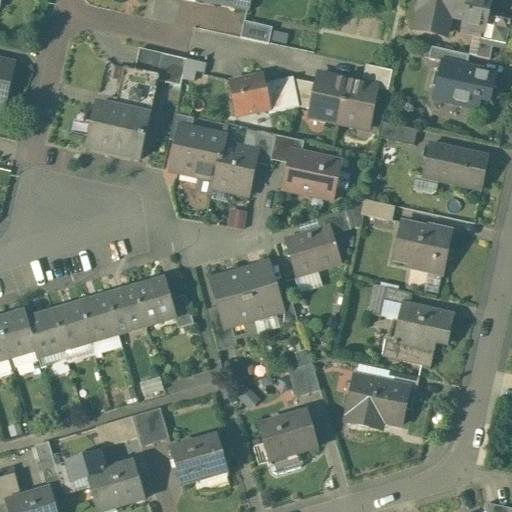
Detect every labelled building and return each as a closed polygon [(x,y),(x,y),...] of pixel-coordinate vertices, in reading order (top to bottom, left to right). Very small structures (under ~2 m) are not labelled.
[(248,0),(211,0),(229,4),(229,6),(247,9),(248,0)] [(469,0),(419,0),(418,10),(420,10),(416,30),(436,34),(441,15),(464,20),(465,20),(469,1),(469,0)] [(488,5),(469,1),(465,20),(464,20),(462,27),(481,31),(482,31),(486,16),(488,5)] [(510,21),(486,16),(482,31),(481,31),(479,40),(505,46),(510,21)] [(271,29),(243,22),(240,39),(268,45),(271,29)] [(468,56),(431,48),(428,60),(441,63),(442,63),(465,67),(468,56)] [(163,55),(139,50),(134,71),(158,76),(163,55)] [(185,60),(163,55),(158,76),(157,81),(180,86),(185,60)] [(13,65),(0,62),(0,107),(3,108),(13,65)] [(465,67),(442,63),(433,100),(476,109),(478,100),(488,102),(494,74),(466,68),(465,67)] [(392,71),(365,66),(361,85),(376,88),(376,89),(387,92),(392,71)] [(134,71),(124,69),(116,101),(128,104),(126,113),(148,118),(157,81),(158,76),(134,71)] [(292,78),(264,84),(262,76),(228,83),(235,118),(268,111),(269,114),(298,108),(293,80),(292,78)] [(346,82),(317,76),(315,85),(310,109),(309,117),(338,123),(346,82)] [(315,85),(293,80),(298,108),(310,109),(315,85)] [(361,85),(346,82),(338,123),(368,129),(376,89),(376,88),(361,85)] [(128,104),(116,101),(114,110),(95,106),(85,149),(139,161),(148,118),(126,113),(128,104)] [(193,119),(174,115),(168,140),(182,143),(185,129),(191,130),(193,119)] [(416,131),(381,123),(378,139),(413,147),(416,131)] [(191,130),(185,129),(182,143),(175,172),(215,181),(223,146),(225,138),(191,130)] [(275,137),(257,133),(252,153),(256,154),(254,164),(269,167),(270,161),(275,137)] [(303,143),(275,137),(270,161),(288,165),(290,152),(301,154),(303,143)] [(487,158),(429,145),(422,178),(480,191),(487,158)] [(252,153),(223,146),(215,181),(213,189),(215,190),(217,181),(229,184),(227,192),(246,196),(254,164),(256,154),(252,153)] [(301,154),(290,152),(288,165),(282,191),(332,201),(340,163),(301,154)] [(394,208),(363,201),(360,216),(391,223),(394,208)] [(345,212),(315,221),(319,233),(329,230),(330,237),(351,230),(345,212)] [(436,232),(401,224),(393,261),(409,264),(408,268),(441,276),(451,233),(437,229),(436,232)] [(319,233),(286,243),(296,277),(339,264),(330,237),(329,230),(319,233)] [(267,265),(250,270),(251,272),(239,275),(252,320),(275,314),(281,312),(274,286),(267,265)] [(239,275),(228,279),(227,277),(210,282),(217,308),(223,329),(230,327),(252,320),(239,275)] [(163,281),(133,291),(142,323),(172,315),(173,314),(169,301),(163,281)] [(297,323),(285,283),(274,286),(281,312),(275,314),(279,329),(297,323)] [(411,295),(386,289),(383,302),(401,306),(401,305),(409,306),(411,295)] [(133,291),(106,299),(116,331),(142,323),(133,291)] [(184,296),(169,301),(173,314),(172,315),(174,322),(177,330),(193,325),(184,296)] [(106,299),(79,306),(89,339),(116,331),(106,299)] [(409,306),(401,305),(401,306),(394,343),(405,346),(401,363),(429,369),(434,343),(446,346),(453,316),(409,306)] [(79,306),(52,314),(62,347),(89,339),(79,306)] [(223,329),(217,308),(206,311),(218,352),(236,346),(230,327),(223,329)] [(52,314),(25,322),(33,347),(35,355),(62,347),(52,314)] [(23,315),(0,321),(0,335),(6,355),(33,347),(25,322),(23,315)] [(62,347),(35,355),(37,362),(38,362),(40,370),(66,362),(64,355),(65,355),(62,347)] [(6,355),(0,356),(0,373),(11,371),(6,355)] [(311,365),(287,372),(295,399),(319,392),(311,365)] [(419,379),(395,374),(392,386),(408,389),(408,391),(416,392),(419,379)] [(392,386),(353,377),(345,415),(347,415),(345,424),(347,425),(348,420),(368,425),(367,429),(368,430),(370,420),(400,427),(408,391),(408,389),(392,386)] [(159,409),(131,418),(137,438),(140,449),(168,440),(159,409)] [(305,414),(258,428),(269,463),(299,454),(315,449),(305,414)] [(131,418),(94,429),(100,448),(137,438),(131,418)] [(216,438),(170,451),(180,486),(194,482),(195,485),(196,484),(196,482),(224,473),(225,476),(227,475),(216,438)] [(58,476),(46,442),(34,447),(47,491),(49,491),(55,509),(66,506),(58,476)] [(299,454),(269,463),(272,473),(276,475),(300,468),(302,464),(299,454)] [(98,455),(66,464),(74,492),(89,488),(86,478),(103,473),(98,455)] [(103,473),(86,478),(89,488),(96,511),(102,511),(143,500),(132,464),(103,473)] [(13,475),(0,478),(0,505),(5,504),(7,511),(55,511),(55,509),(49,491),(47,491),(20,499),(13,475)]
